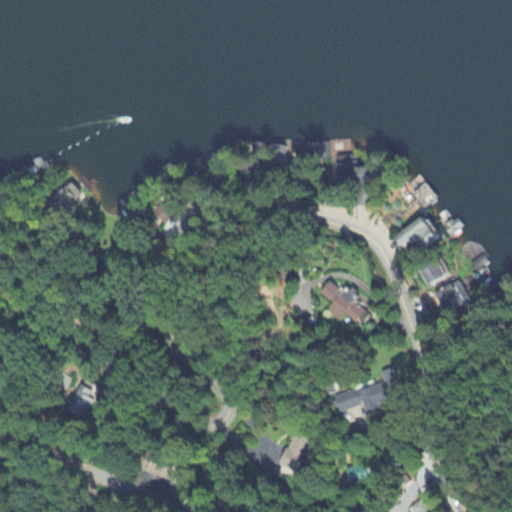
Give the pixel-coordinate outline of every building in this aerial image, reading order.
[(377,186),(375,167),(356,170),(359,189),(377,186)] [(182,209),(170,196),(152,213),(164,226),(182,209)] [(422,254),(444,241),(431,219),(398,238),(404,249),(415,243),(422,254)] [(440,227),(445,237),(459,230),(454,220),(440,227)] [(420,272),(428,290),(453,280),(445,262),(420,272)] [(361,303),(338,282),(326,295),(338,306),(332,313),(344,324),(350,317),(360,326),(370,314),(360,305),(361,303)] [(467,304),(457,284),(434,296),(444,316),(467,304)] [(338,399),(343,414),(367,407),(370,418),(385,413),(383,407),(409,400),(401,371),(386,375),(389,384),(338,399)] [(67,410),(81,418),(95,395),(82,387),(67,410)] [(292,475),(309,439),(294,432),(277,468),(292,475)]
